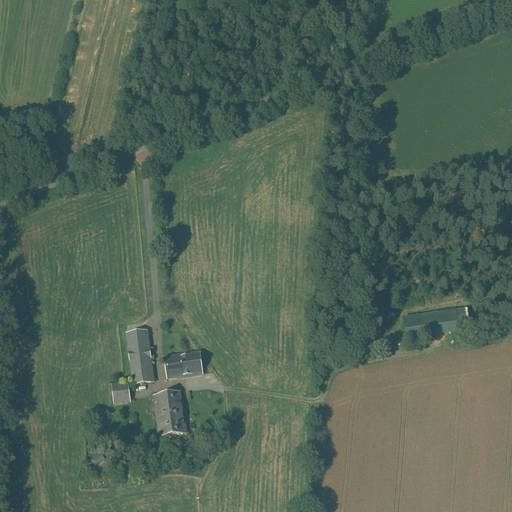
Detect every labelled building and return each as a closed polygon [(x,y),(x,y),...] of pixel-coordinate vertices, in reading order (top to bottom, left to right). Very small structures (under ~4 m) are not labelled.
[(406,321),(445,315),(448,332),(467,330),(464,308),(405,316),(406,321)] [(445,315),(406,321),(408,338),(448,332),(445,315)] [(147,332),(127,335),(134,385),(153,383),(147,332)] [(383,337),(366,339),(367,352),(385,350),(383,337)] [(199,352),(165,356),(168,379),(202,374),(199,352)] [(127,386),(113,387),(115,403),(129,401),(127,386)] [(179,393),(154,397),(159,438),(186,434),(182,403),(180,403),(179,393)]
